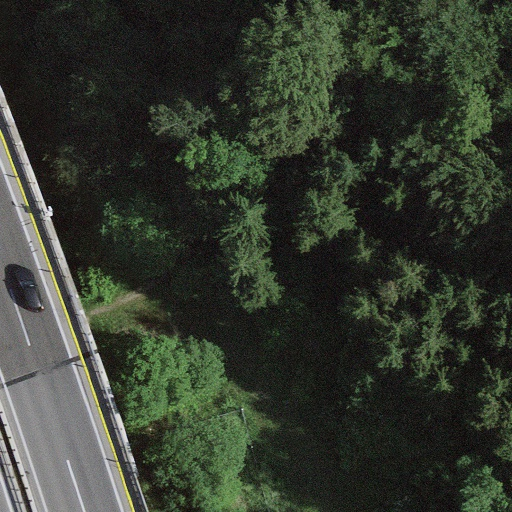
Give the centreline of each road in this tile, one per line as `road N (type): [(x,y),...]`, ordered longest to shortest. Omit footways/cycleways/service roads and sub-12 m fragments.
road 1 (track): [(0,372),(91,308),(146,289),(223,334),(265,383),(333,511)]
road 2 (motorway): [(84,511),(0,267)]
